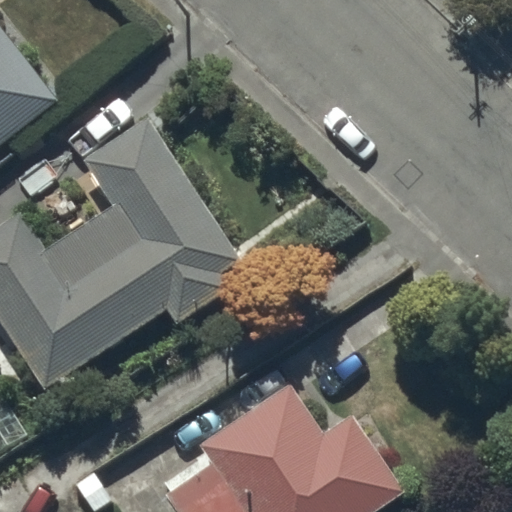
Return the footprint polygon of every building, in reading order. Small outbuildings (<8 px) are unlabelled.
[(0,166),(66,115),(0,31),(0,166)] [(0,245),(0,325),(52,405),(175,325),(184,339),(238,304),(228,290),(249,276),(155,133),(92,175),(121,220),(54,264),(29,227),(0,245)] [(0,448),(27,432),(0,387),(0,448)] [(409,511),(414,509),(362,432),(333,451),(300,402),(209,463),(221,480),(174,511),(409,511)] [(510,511),(497,493),(467,511),(510,511)]
